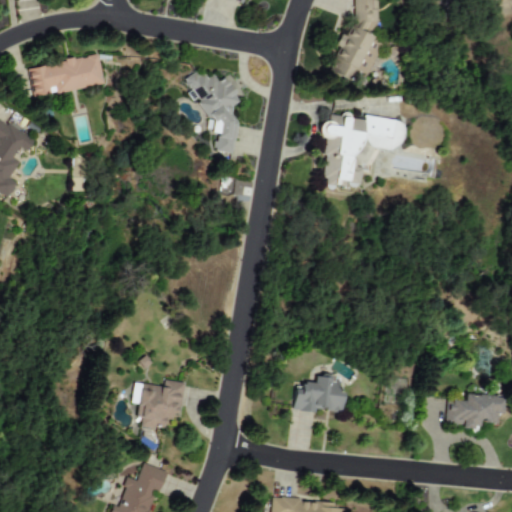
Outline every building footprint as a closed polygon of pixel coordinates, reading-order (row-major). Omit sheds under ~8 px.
[(377,45),(368,41),(369,32),(375,32),(375,4),(377,0),(350,0),(350,21),(344,35),(337,35),(335,39),(335,49),(326,72),(343,79),(350,79),(353,71),(364,76),(377,45)] [(29,97),(99,84),(94,55),(24,68),(29,97)] [(231,153),(232,121),(228,115),(229,104),(232,102),(233,93),(222,78),(215,83),(209,75),(204,79),(200,72),(192,72),(180,80),(188,91),(178,98),(195,99),(195,105),(204,118),(209,118),(208,133),(214,133),(214,141),(208,144),(213,152),(231,153)] [(345,187),(351,145),(395,151),(399,121),(360,116),(360,118),(338,115),(338,117),(327,116),(326,123),(317,122),(315,136),(324,138),(318,184),(345,187)] [(0,195),(5,198),(13,182),(6,179),(16,161),(10,158),(16,148),(24,152),(31,139),(7,126),(0,122),(0,195)] [(292,381),(289,411),(312,413),(312,409),(339,413),(341,393),(336,392),(337,382),(327,381),(328,376),(312,374),(311,383),(292,381)] [(139,384),(134,426),(161,429),(162,419),(171,421),(172,407),(177,408),(181,383),(161,380),(160,387),(139,384)] [(442,424),(459,425),(459,429),(475,430),(475,423),(494,424),(495,413),(500,414),(501,397),(461,394),(461,401),(444,400),(442,424)] [(147,511),(161,471),(139,463),(133,481),(124,478),(115,506),(110,504),(106,511),(147,511)] [(341,511),(342,509),(330,508),(331,502),(268,499),(267,511),(341,511)]
